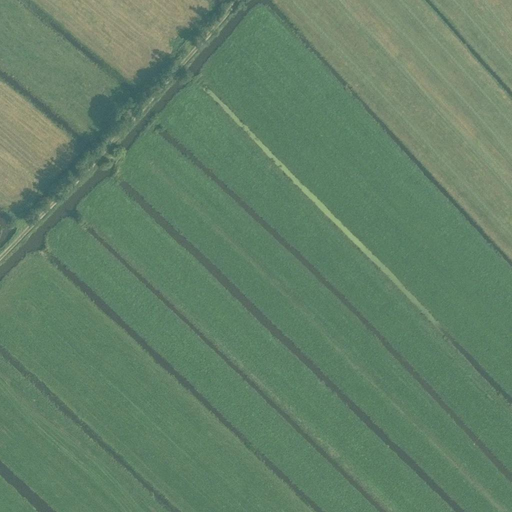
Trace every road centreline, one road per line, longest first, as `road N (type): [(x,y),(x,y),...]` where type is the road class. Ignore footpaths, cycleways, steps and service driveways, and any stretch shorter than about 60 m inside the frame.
road 1 (track): [(0,258),(239,0)]
road 2 (track): [(227,263),(104,151)]
